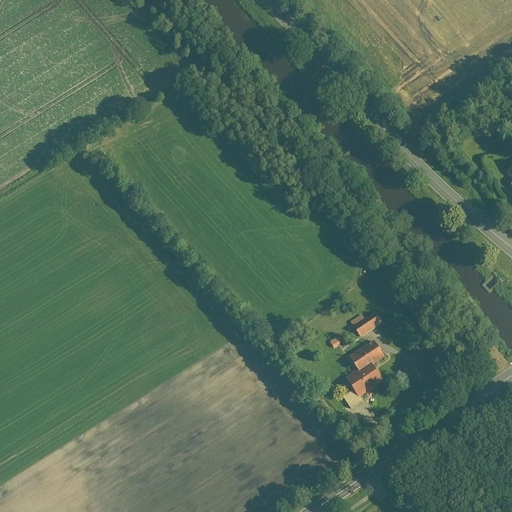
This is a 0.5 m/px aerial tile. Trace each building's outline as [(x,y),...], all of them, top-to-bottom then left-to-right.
[(511,165),(502,177),(511,186),(511,165)] [(367,310),(356,316),(353,311),(340,319),(351,336),(374,322),(367,310)] [(333,342),(328,336),(321,340),(326,347),(333,342)] [(364,364),(377,356),(366,339),(340,355),(348,367),(336,375),(351,398),(375,382),(364,364)] [(496,459),(488,467),(498,477),(506,469),(496,459)]
